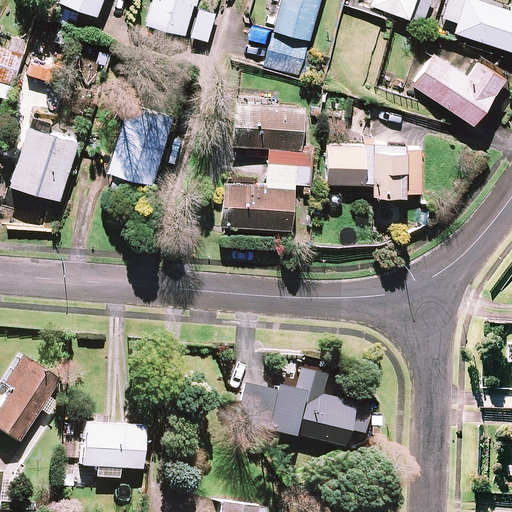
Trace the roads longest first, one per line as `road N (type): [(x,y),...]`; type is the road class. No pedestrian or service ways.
road 1 (residential): [(414,285),(385,294),(273,297),(0,274)]
road 2 (residential): [(429,511),(434,357),(414,285)]
road 3 (residential): [(511,196),(460,258),(414,285)]
